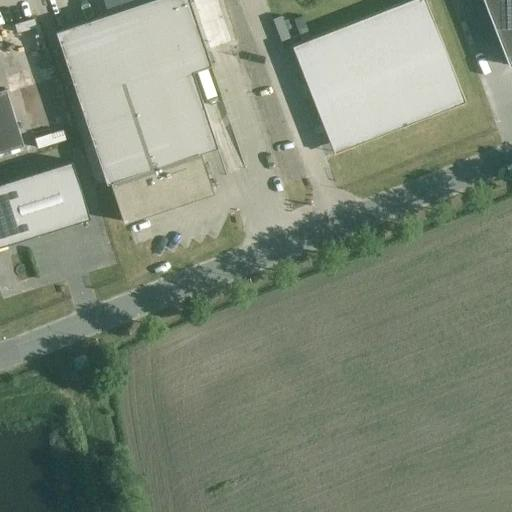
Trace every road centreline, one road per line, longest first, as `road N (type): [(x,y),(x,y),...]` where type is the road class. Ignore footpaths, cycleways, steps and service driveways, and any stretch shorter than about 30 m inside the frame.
road 1 (unclassified): [(511,157),(0,358)]
road 2 (unknown): [(272,251),(237,103),(198,0)]
road 3 (unknown): [(248,0),(334,227)]
